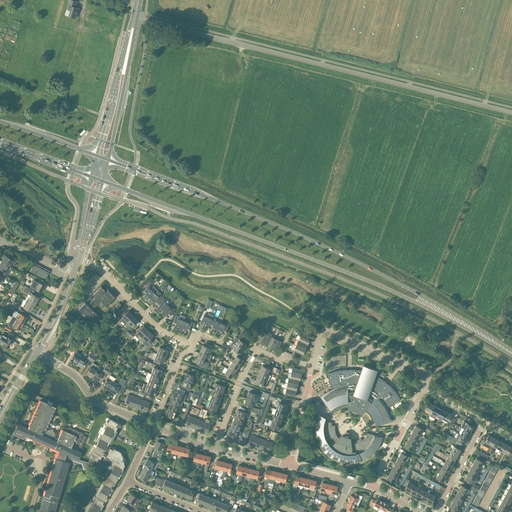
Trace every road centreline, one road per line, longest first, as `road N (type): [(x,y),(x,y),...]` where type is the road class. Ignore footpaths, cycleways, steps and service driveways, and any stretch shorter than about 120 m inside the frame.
road 1 (primary): [(511,352),(352,259),(107,159)]
road 2 (primary): [(102,181),(389,290),(511,355)]
road 3 (unclassified): [(511,112),(134,17)]
road 4 (residential): [(311,368),(319,334),(329,329),(424,370),(423,388)]
road 5 (residential): [(216,447),(254,352),(311,368)]
road 6 (residential): [(192,348),(159,330),(95,265),(78,258)]
road 7 (secondary): [(107,159),(133,21)]
road 8 (secondary): [(133,21),(96,155)]
road 9 (residential): [(153,425),(93,398),(37,351)]
